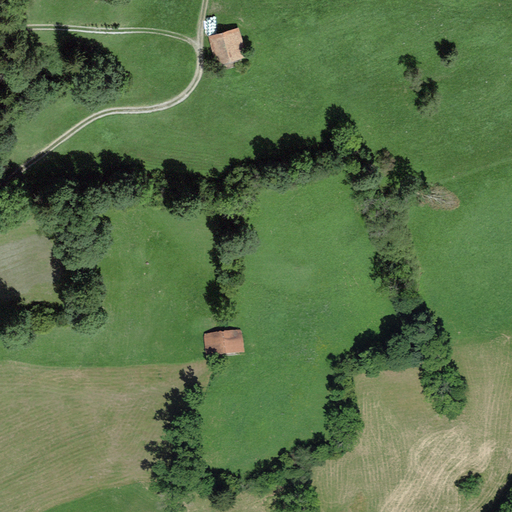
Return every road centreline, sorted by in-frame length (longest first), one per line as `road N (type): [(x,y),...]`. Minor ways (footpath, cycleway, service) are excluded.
road 1 (track): [(0,187),(87,120),(161,108),(178,97),(196,73),(207,0)]
road 2 (track): [(0,28),(152,32),(196,45)]
